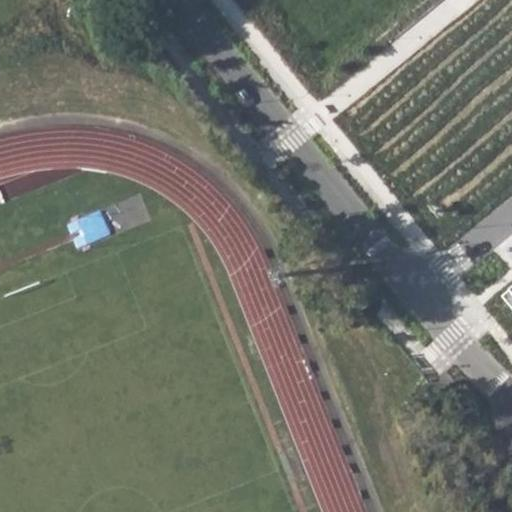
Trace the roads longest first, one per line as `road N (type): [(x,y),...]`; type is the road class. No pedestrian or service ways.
road 1 (residential): [(416,288),(177,0)]
road 2 (residential): [(511,388),(416,288)]
road 3 (residential): [(416,288),(511,207)]
